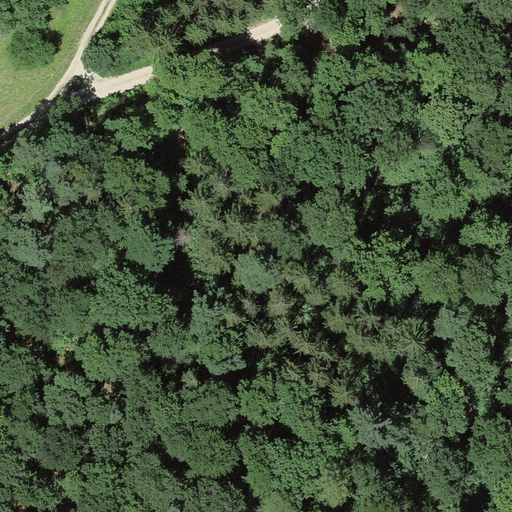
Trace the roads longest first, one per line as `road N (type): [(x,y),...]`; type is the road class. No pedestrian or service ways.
road 1 (track): [(0,140),(74,89),(126,81),(321,0)]
road 2 (track): [(511,365),(414,481)]
